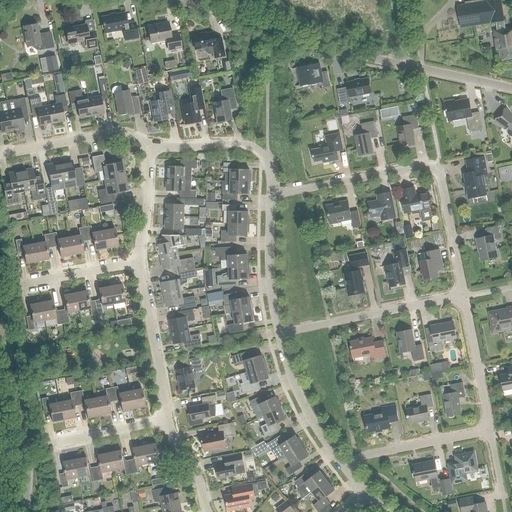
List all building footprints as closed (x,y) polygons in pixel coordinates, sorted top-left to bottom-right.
[(465,4),(457,6),(461,28),(496,22),(497,30),(493,30),(497,51),(499,51),(501,60),(511,58),(511,28),(508,29),(508,28),(505,28),(503,21),(504,21),(501,0),(492,0),(483,2),(482,0),(481,0),(465,3),(465,4)] [(138,38),(135,22),(127,24),(125,13),(101,17),(102,23),(103,25),(104,33),(123,30),(125,41),(138,38)] [(168,22),(147,26),(150,39),(150,43),(166,40),(168,50),(181,48),(178,34),(171,36),(168,22)] [(54,48),(51,34),(41,36),(39,34),(37,28),(33,24),(23,26),(26,43),(37,51),(54,48)] [(83,47),(86,46),(87,49),(97,47),(94,31),(87,32),(86,24),(65,28),(68,44),(82,41),(83,47)] [(224,54),(225,56),(221,39),(214,40),(213,32),(192,36),(195,50),(204,48),(205,51),(208,54),(213,53),(214,58),(214,56),(224,54)] [(48,72),(58,70),(55,56),(45,58),(48,72)] [(126,59),(123,64),(129,68),(131,63),(126,59)] [(64,71),(72,69),(70,62),(62,63),(64,71)] [(324,88),(330,86),(327,71),(321,72),(319,64),(306,66),(303,66),(301,66),(300,67),(292,69),(292,70),(297,69),(300,85),(295,86),(296,87),(323,82),(324,88)] [(148,82),(145,68),(135,71),(138,85),(148,82)] [(169,73),(170,82),(190,78),(189,69),(169,73)] [(371,93),(368,78),(347,83),(348,87),(337,90),(340,104),(351,102),(350,97),(371,93)] [(104,79),(99,80),(102,96),(108,95),(104,79)] [(57,94),(65,92),(63,83),(55,84),(57,94)] [(114,87),(112,89),(111,91),(112,93),(114,93),(119,115),(132,112),(132,115),(140,113),(137,96),(130,97),(128,90),(122,92),(120,86),(114,87)] [(185,124),(180,125),(181,125),(200,122),(198,110),(204,109),(204,104),(201,92),(200,87),(189,89),(190,94),(192,103),(181,105),(185,124)] [(235,104),(236,110),(237,110),(233,88),(220,90),(222,101),(213,103),(217,122),(212,123),(231,120),(228,105),(235,104)] [(80,90),(68,92),(71,104),(77,103),(80,118),(91,116),(88,98),(82,100),(80,90)] [(167,114),(174,113),(172,103),(169,91),(158,93),(160,100),(150,102),(154,122),(168,119),(167,114)] [(49,106),(52,124),(64,121),(61,107),(67,106),(65,94),(54,96),(56,104),(49,106)] [(88,98),(91,116),(103,114),(100,96),(88,98)] [(27,115),(24,98),(7,101),(12,130),(18,129),(19,130),(24,129),(21,116),(27,115)] [(32,113),(38,112),(40,126),(52,124),(49,106),(42,107),(40,98),(29,100),(32,113)] [(446,112),(446,111),(448,120),(463,117),(463,118),(467,117),(470,132),(483,130),(479,112),(479,114),(472,115),(469,100),(454,103),(454,101),(445,103),(446,110),(445,110),(446,112)] [(7,101),(0,103),(0,102),(0,125),(1,133),(7,132),(6,131),(12,130),(9,110),(7,101)] [(511,116),(506,108),(504,110),(503,110),(496,118),(494,121),(509,129),(511,132),(509,135),(511,135),(511,116)] [(412,130),(419,129),(416,115),(403,117),(404,126),(397,127),(401,148),(415,145),(412,130)] [(358,156),(373,153),(370,138),(377,137),(374,121),(361,124),(363,134),(355,136),(358,156)] [(342,150),(343,150),(339,134),(325,136),(327,145),(320,146),(320,149),(312,150),(314,162),(328,159),(328,162),(338,160),(336,149),(342,148),(342,150)] [(105,180),(124,176),(121,162),(105,165),(103,155),(91,157),(94,173),(97,172),(98,181),(105,180)] [(90,164),(89,157),(80,158),(82,166),(90,164)] [(482,175),(487,174),(484,158),(466,161),(468,173),(464,174),(465,183),(464,183),(465,190),(467,190),(468,198),(486,195),(482,175)] [(167,166),(167,178),(191,179),(192,168),(197,168),(197,160),(181,160),(181,167),(167,166)] [(72,161),(59,163),(63,183),(64,189),(76,187),(72,161)] [(59,163),(47,165),(51,185),(51,187),(52,187),(53,191),(64,189),(63,183),(59,163)] [(238,163),(223,163),(223,172),(224,172),(224,171),(226,172),(226,181),(249,182),(249,170),(236,169),(236,163),(238,163)] [(511,165),(498,168),(500,178),(509,176),(511,171),(511,165)] [(46,198),(43,183),(35,184),(32,168),(20,171),(24,192),(31,191),(32,201),(46,198)] [(6,206),(20,203),(18,193),(24,192),(20,171),(8,173),(11,189),(3,190),(6,206)] [(114,202),(112,193),(127,191),(124,176),(105,180),(107,189),(98,190),(100,204),(114,202)] [(191,179),(167,178),(166,190),(180,191),(180,198),(196,198),(196,190),(191,190),(191,179)] [(249,182),(226,181),(223,181),(222,200),(237,200),(235,200),(235,194),(249,194),(249,182)] [(51,187),(45,189),(48,203),(55,202),(53,191),(52,187),(51,187)] [(431,207),(428,193),(415,196),(413,188),(402,190),(404,198),(402,198),(405,213),(419,210),(421,222),(433,220),(430,208),(431,207)] [(391,192),(382,194),(382,196),(377,196),(377,195),(378,201),(368,203),(370,212),(372,212),(373,217),(381,216),(381,220),(396,218),(391,192)] [(215,193),(207,193),(207,201),(215,201),(215,193)] [(86,198),(79,200),(80,209),(88,208),(86,198)] [(351,219),(353,228),(361,227),(358,210),(350,212),(348,201),(339,202),(339,203),(326,206),(330,228),(331,228),(330,222),(340,220),(340,222),(351,219)] [(100,213),(114,210),(112,204),(99,207),(100,213)] [(165,216),(183,217),(184,205),(166,204),(165,216)] [(224,223),(229,223),(248,224),(248,211),(235,211),(235,205),(237,205),(222,205),(222,212),(222,211),(224,211),(224,223)] [(183,217),(165,216),(165,228),(183,229),(183,217)] [(404,234),(401,221),(394,223),(397,235),(404,234)] [(440,230),(438,222),(432,224),(433,232),(440,230)] [(248,224),(229,223),(229,231),(222,231),(221,231),(221,242),(236,242),(234,242),(234,236),(247,236),(248,224)] [(414,236),(411,224),(403,226),(406,238),(414,236)] [(92,233),(91,226),(86,227),(88,241),(93,240),(95,251),(108,248),(105,230),(92,233)] [(476,239),(480,260),(497,257),(494,241),(500,239),(498,226),(486,229),(487,237),(476,239)] [(79,228),(80,235),(70,237),(73,255),(83,253),(81,242),(88,241),(86,227),(79,228)] [(118,246),(115,229),(105,230),(108,248),(118,246)] [(57,239),(56,233),(51,234),(53,247),(58,246),(60,257),(73,255),(70,237),(57,239)] [(48,259),(46,249),(53,247),(51,234),(44,235),(45,242),(34,244),(38,262),(48,259)] [(158,245),(160,257),(178,253),(177,247),(185,245),(183,236),(168,236),(169,243),(158,245)] [(18,254),(23,253),(25,264),(38,262),(34,244),(22,246),(21,239),(15,240),(18,254)] [(404,240),(392,243),(393,249),(405,247),(404,240)] [(221,256),(221,261),(221,268),(229,268),(247,266),(247,254),(233,255),(233,247),(235,247),(215,248),(216,257),(216,256),(221,256)] [(409,265),(411,274),(412,274),(407,250),(393,252),(395,264),(380,267),(380,268),(384,267),(386,274),(387,274),(390,287),(405,284),(402,267),(409,265)] [(443,269),(443,272),(444,272),(439,250),(424,253),(426,261),(420,262),(424,280),(438,278),(437,270),(443,269)] [(160,257),(162,268),(178,265),(179,272),(196,269),(193,258),(179,261),(178,253),(160,257)] [(363,291),(364,293),(364,292),(359,267),(369,265),(367,253),(350,256),(352,268),(353,268),(354,272),(344,274),(348,296),(349,295),(349,294),(363,291)] [(247,266),(229,268),(229,272),(222,275),(222,276),(217,276),(218,287),(238,286),(237,285),(235,285),(235,279),(248,279),(247,266)] [(180,286),(188,283),(187,279),(197,277),(196,269),(179,272),(180,279),(161,283),(164,295),(181,291),(180,286)] [(213,278),(205,279),(206,287),(213,287),(213,278)] [(125,302),(121,284),(110,286),(114,304),(125,302)] [(98,289),(100,299),(95,300),(97,314),(103,313),(102,306),(114,304),(110,286),(98,289)] [(89,302),(87,291),(75,293),(79,311),(90,309),(91,315),(97,314),(95,300),(89,302)] [(181,291),(164,295),(166,307),(180,304),(181,310),(196,307),(194,296),(183,298),(181,291)] [(208,302),(223,299),(226,314),(233,313),(252,309),(249,297),(236,299),(235,294),(237,293),(224,295),(223,291),(207,294),(208,302)] [(64,295),(66,309),(60,310),(62,324),(69,323),(67,313),(79,311),(75,293),(64,295)] [(54,311),(52,300),(41,303),(44,320),(55,318),(57,325),(62,324),(60,310),(54,311)] [(28,330),(34,329),(33,322),(44,320),(41,303),(29,305),(31,316),(25,317),(28,330)] [(511,327),(511,306),(506,308),(507,310),(499,312),(499,311),(489,313),(492,326),(490,326),(492,333),(498,332),(498,331),(511,327)] [(252,309),(233,313),(235,324),(228,325),(229,334),(244,331),(242,331),(240,323),(254,321),(252,309)] [(171,332),(189,329),(187,322),(195,320),(193,310),(180,312),(181,318),(169,320),(171,332)] [(118,327),(131,324),(130,318),(117,321),(117,326),(118,327)] [(456,338),(453,322),(431,326),(433,337),(427,339),(430,352),(442,349),(441,341),(456,338)] [(190,336),(189,329),(171,332),(173,344),(185,342),(186,349),(202,345),(200,334),(190,336)] [(414,361),(425,359),(422,345),(415,346),(411,330),(397,333),(401,353),(412,351),(414,361)] [(385,357),(382,341),(373,343),(372,338),(364,339),(364,337),(357,339),(358,341),(350,342),(351,346),(350,346),(351,348),(353,358),(371,354),(372,359),(385,357)] [(244,363),(247,372),(265,367),(262,355),(249,359),(247,352),(249,352),(249,351),(232,356),(235,367),(235,366),(244,363)] [(189,388),(195,387),(194,380),(195,379),(197,377),(196,373),(197,372),(203,370),(200,357),(185,360),(186,368),(176,370),(180,390),(189,388)] [(442,370),(440,363),(430,365),(432,372),(442,370)] [(127,375),(140,372),(139,366),(125,369),(127,375)] [(258,389),(256,382),(269,378),(265,367),(247,372),(241,374),(243,384),(241,384),(240,384),(243,394),(260,389),(260,388),(258,389)] [(511,394),(511,367),(511,373),(500,376),(504,396),(511,394)] [(432,380),(431,373),(422,375),(424,382),(432,380)] [(74,384),(73,377),(65,379),(67,386),(74,384)] [(449,416),(454,415),(461,414),(458,398),(465,397),(463,382),(450,385),(451,393),(443,395),(447,417),(449,416)] [(117,387),(111,388),(114,401),(120,400),(122,411),(133,409),(130,391),(119,393),(117,387)] [(106,396),(95,398),(99,416),(110,413),(108,403),(114,401),(111,388),(105,389),(106,396)] [(145,406),(141,389),(130,391),(133,409),(145,406)] [(82,391),(76,392),(78,405),(84,404),(87,418),(99,416),(95,398),(84,400),(82,391)] [(71,400),(60,402),(63,420),(75,417),(73,407),(78,405),(76,392),(70,393),(71,400)] [(226,399),(225,392),(218,393),(219,400),(226,399)] [(420,421),(420,422),(429,420),(427,408),(434,407),(431,394),(420,397),(422,406),(406,410),(408,423),(420,421)] [(190,407),(189,407),(191,414),(187,414),(187,415),(188,415),(190,426),(203,423),(203,424),(204,424),(203,418),(210,417),(215,416),(215,408),(216,408),(216,407),(215,407),(215,405),(217,404),(215,395),(202,398),(203,405),(190,408),(190,407)] [(257,419),(264,415),(281,408),(276,396),(263,402),(261,397),(263,396),(263,395),(249,402),(252,408),(255,407),(257,413),(255,414),(257,419)] [(48,404),(47,398),(41,399),(44,413),(50,411),(52,422),(63,420),(60,402),(48,404)] [(390,428),(389,423),(398,421),(395,405),(381,408),(382,413),(364,416),(366,426),(366,428),(367,428),(367,432),(375,431),(376,433),(382,431),(382,430),(390,428)] [(281,408),(264,415),(268,424),(261,427),(261,426),(261,427),(265,436),(279,430),(276,431),(274,424),(286,419),(281,408)] [(246,422),(243,415),(237,417),(241,425),(246,422)] [(83,416),(75,416),(76,426),(84,426),(83,416)] [(224,437),(236,434),(233,423),(218,426),(219,432),(201,436),(202,442),(202,444),(203,444),(205,456),(206,456),(205,452),(226,448),(224,437)] [(282,435),(266,445),(271,451),(272,450),(279,460),(286,456),(302,446),(298,439),(295,435),(286,441),(284,443),(280,437),(282,435)] [(148,464),(160,461),(156,444),(145,446),(148,464)] [(130,460),(129,460),(132,474),(138,473),(137,466),(148,464),(145,446),(133,448),(135,459),(130,460)] [(308,456),(302,446),(286,456),(292,466),(286,470),(286,469),(289,475),(302,467),(300,468),(297,463),(308,456)] [(251,449),(256,457),(259,455),(255,447),(251,449)] [(121,451),(110,453),(113,471),(125,468),(126,475),(132,474),(129,460),(124,461),(121,451)] [(95,467),(97,481),(104,480),(102,473),(113,471),(110,453),(98,455),(101,466),(95,467)] [(456,456),(457,463),(449,465),(452,482),(466,480),(465,473),(477,471),(473,453),(456,456)] [(216,466),(218,478),(245,473),(242,454),(228,457),(229,464),(216,466)] [(87,458),(76,460),(79,477),(90,475),(91,482),(97,481),(95,467),(89,468),(87,458)] [(63,488),(69,487),(67,480),(79,477),(76,460),(64,462),(66,473),(60,474),(63,488)] [(443,495),(452,493),(449,479),(440,481),(440,482),(438,482),(434,461),(425,463),(425,464),(413,467),(414,471),(413,471),(413,473),(414,473),(416,482),(430,479),(432,489),(441,487),(443,495)] [(302,500),(312,492),(327,481),(319,471),(309,479),(305,474),(307,473),(295,482),(301,490),(300,491),(303,498),(301,499),(302,500)] [(153,486),(167,483),(165,477),(152,480),(153,486)] [(266,481),(257,483),(258,490),(267,488),(266,481)] [(327,481),(312,492),(319,502),(314,506),(313,505),(313,506),(317,511),(319,511),(330,504),(330,503),(328,505),(324,499),(334,490),(327,481)] [(232,488),(233,494),(225,495),(227,502),(226,502),(227,504),(229,511),(251,507),(249,497),(259,496),(258,490),(257,483),(232,488)] [(161,502),(162,507),(180,504),(178,492),(172,494),(170,487),(152,490),(155,503),(161,502)] [(133,503),(139,502),(136,490),(130,491),(133,503)] [(280,497),(275,493),(271,498),(276,502),(280,497)] [(472,497),(459,500),(461,511),(487,511),(485,503),(474,505),(472,497)] [(278,511),(291,511),(294,511),(287,501),(276,509),(278,511)]
